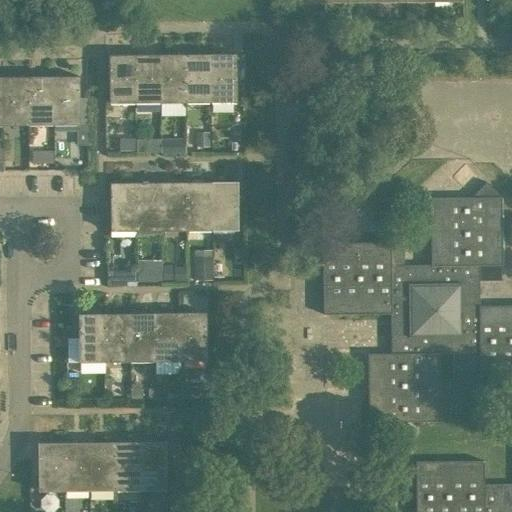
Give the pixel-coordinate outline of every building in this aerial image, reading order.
[(109,103),(134,103),(133,54),(108,55),(109,103)] [(133,54),(134,103),(160,102),(159,54),(133,54)] [(159,54),(160,102),(185,102),(185,54),(159,54)] [(185,54),(185,102),(211,102),(210,54),(185,54)] [(235,54),(210,54),(211,102),(236,102),(235,54)] [(2,77),(2,125),(29,125),(28,76),(2,77)] [(28,76),(29,125),(54,124),(53,76),(28,76)] [(78,76),(53,76),(54,124),(79,124),(78,76)] [(196,131),(196,145),(208,145),(208,131),(196,131)] [(148,139),(136,139),(136,152),(148,152),(148,139)] [(32,150),(32,163),(42,163),(41,155),(37,150),(32,150)] [(19,171),(28,171),(28,158),(19,158),(19,171)] [(110,231),(135,231),(135,182),(110,183),(110,231)] [(161,231),(160,182),(135,182),(135,231),(161,231)] [(160,182),(161,231),(186,230),(186,182),(160,182)] [(186,182),(186,230),(212,230),(212,182),(186,182)] [(237,182),(212,182),(212,230),(238,230),(237,182)] [(511,511),(511,305),(479,305),(479,280),(502,280),(502,221),(502,197),(486,182),(472,197),(430,197),(431,265),(403,266),(403,250),(390,250),(390,242),(322,242),(323,314),(391,314),(391,353),(368,353),(368,421),(360,422),(440,421),(440,353),(451,353),(451,370),(479,370),(479,377),(511,376),(511,483),(484,484),(484,460),(415,461),(401,477),(416,491),(415,511),(511,511)] [(235,242),(235,260),(243,259),(243,242),(235,242)] [(194,256),(194,267),(194,281),(213,281),(212,267),(212,256),(194,256)] [(173,279),(173,264),(162,264),(162,279),(173,279)] [(135,283),(135,271),(111,272),(111,284),(135,283)] [(205,312),(180,313),(180,360),(206,360),(205,312)] [(104,314),(104,361),(129,361),(129,313),(104,314)] [(129,313),(129,361),(155,361),(154,313),(129,313)] [(154,313),(155,361),(180,360),(180,313),(154,313)] [(78,362),(104,361),(104,314),(78,314),(78,344),(78,360),(78,362)] [(183,396),(208,396),(208,385),(183,385),(183,396)] [(90,443),(91,491),(115,490),(114,442),(90,443)] [(114,442),(115,490),(140,490),(140,442),(114,442)] [(165,442),(140,442),(140,490),(165,490),(165,442)] [(38,491),(66,491),(65,443),(38,443),(38,491)] [(65,443),(66,491),(91,491),(90,443),(65,443)]
